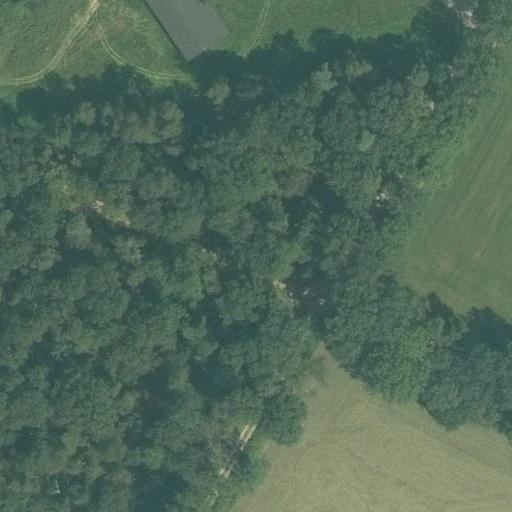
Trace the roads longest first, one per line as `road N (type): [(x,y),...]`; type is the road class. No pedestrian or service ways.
road 1 (track): [(318,309),(0,165)]
road 2 (track): [(318,309),(477,21)]
road 3 (track): [(210,511),(314,316)]
